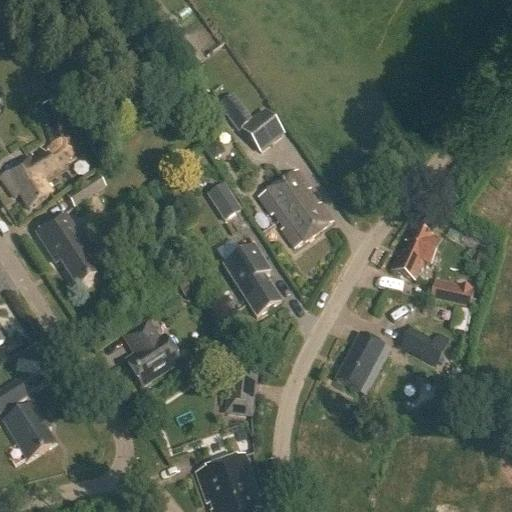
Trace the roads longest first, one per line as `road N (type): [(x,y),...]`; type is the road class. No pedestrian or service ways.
road 1 (residential): [(279,511),(285,394),(326,308),(406,192),(511,75)]
road 2 (residential): [(125,477),(122,437),(0,249)]
road 3 (residential): [(0,506),(125,477)]
